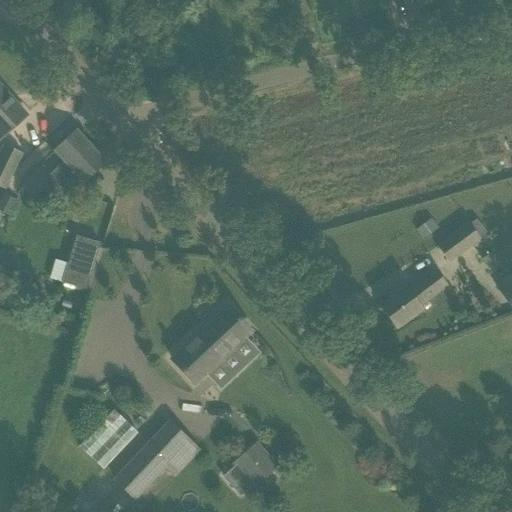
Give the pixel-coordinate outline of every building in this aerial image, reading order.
[(154,13),(205,0),(149,0),(153,14),(154,13)] [(0,141),(0,142),(6,137),(20,123),(26,118),(0,89),(0,141)] [(62,164),(49,176),(68,196),(81,185),(91,176),(106,162),(76,130),(62,144),(52,153),(62,164)] [(0,152),(0,187),(4,190),(22,155),(3,146),(0,152)] [(3,194),(0,200),(0,212),(9,217),(17,201),(3,194)] [(438,247),(449,262),(486,233),(476,220),(469,225),(468,224),(438,247)] [(74,241),(60,288),(84,296),(99,248),(74,241)] [(495,251),(482,257),(488,274),(502,268),(495,251)] [(11,255),(0,260),(0,273),(16,265),(11,255)] [(379,307),(396,329),(412,317),(422,310),(419,306),(446,286),(435,271),(408,291),(403,284),(388,295),(390,298),(379,307)] [(511,272),(494,287),(511,309),(511,272)] [(215,320),(173,360),(195,383),(221,358),(234,372),(257,351),(244,337),(252,330),(230,306),(215,320)] [(79,447),(102,469),(136,433),(112,411),(79,447)] [(114,481),(132,499),(146,486),(164,466),(175,476),(198,452),(169,423),(114,481)] [(256,447),(223,477),(241,497),(274,466),(256,447)]
